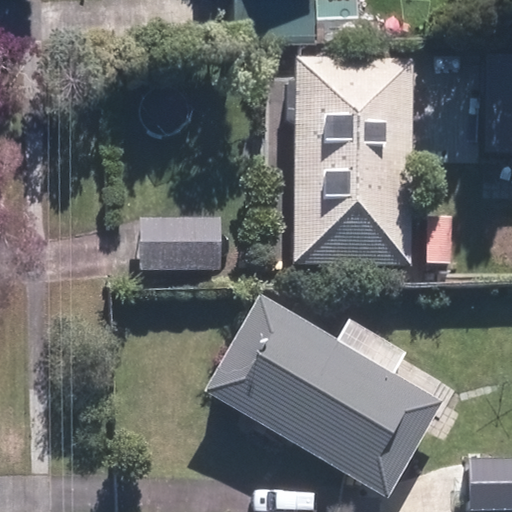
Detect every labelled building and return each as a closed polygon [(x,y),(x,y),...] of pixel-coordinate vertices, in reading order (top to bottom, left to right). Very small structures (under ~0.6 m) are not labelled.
[(219,0),(221,37),(300,33),(299,0),(219,0)] [(397,271),(400,74),(293,72),(289,270),(397,271)] [(130,227),(129,278),(208,279),(209,228),(130,227)] [(511,254),(490,255),(491,287),(511,286),(511,254)] [(245,314),(192,406),(378,511),(430,420),(245,314)]
